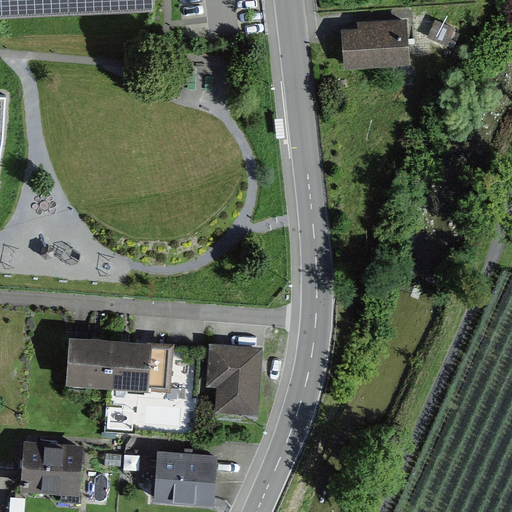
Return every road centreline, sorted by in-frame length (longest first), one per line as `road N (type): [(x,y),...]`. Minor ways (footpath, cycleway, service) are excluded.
road 1 (track): [(379,511),(511,207)]
road 2 (tertiary): [(288,0),(316,321)]
road 3 (residential): [(316,321),(0,296)]
road 4 (tertiary): [(316,321),(291,432),(257,511)]
